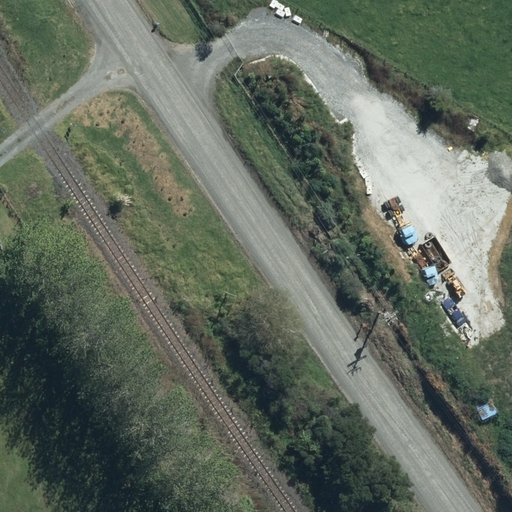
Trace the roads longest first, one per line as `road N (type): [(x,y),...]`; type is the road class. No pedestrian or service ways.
road 1 (unclassified): [(83,0),(452,511)]
road 2 (track): [(124,66),(0,155)]
